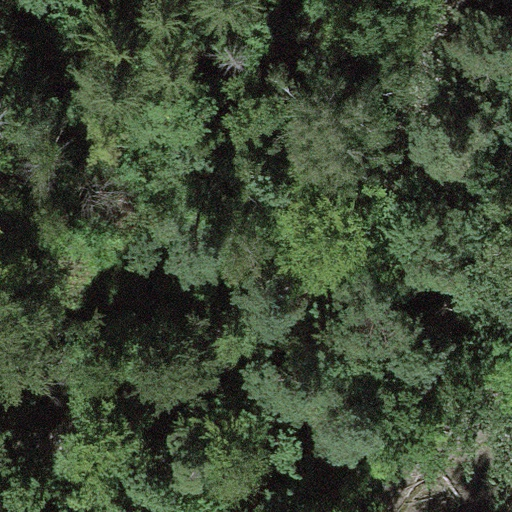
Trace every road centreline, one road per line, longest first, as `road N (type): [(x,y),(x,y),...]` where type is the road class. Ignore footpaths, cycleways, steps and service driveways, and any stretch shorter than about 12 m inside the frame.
road 1 (track): [(453,0),(431,85),(381,199),(303,289),(228,354),(126,416),(0,476)]
road 2 (track): [(0,93),(81,237),(168,254),(259,200),(400,0)]
